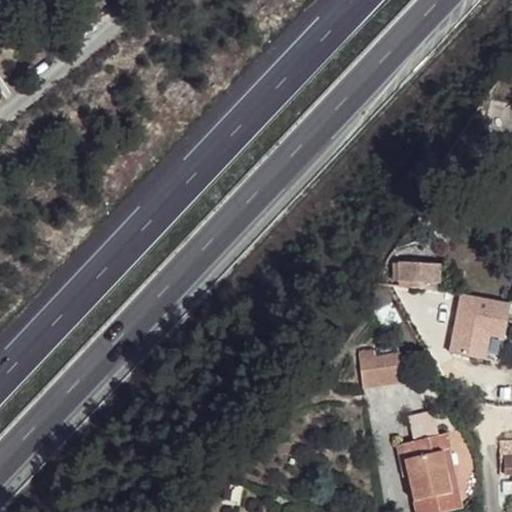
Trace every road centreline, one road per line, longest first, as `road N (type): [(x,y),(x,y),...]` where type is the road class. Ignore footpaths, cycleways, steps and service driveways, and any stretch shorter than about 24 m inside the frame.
road 1 (motorway): [(0,463),(437,0)]
road 2 (motorway): [(357,0),(0,379)]
road 3 (residential): [(0,108),(131,0)]
